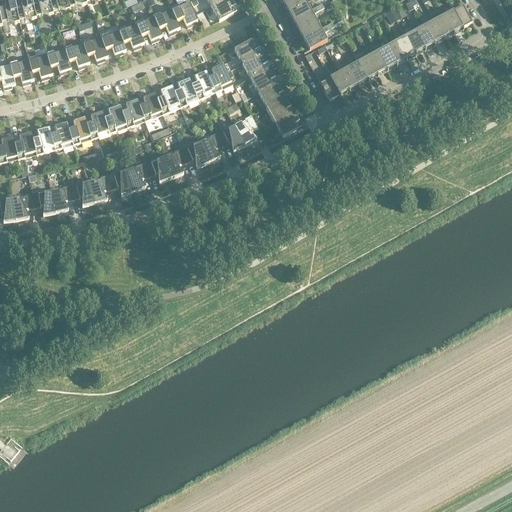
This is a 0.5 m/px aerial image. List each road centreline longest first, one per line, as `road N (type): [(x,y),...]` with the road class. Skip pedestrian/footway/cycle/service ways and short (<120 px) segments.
road 1 (residential): [(0,246),(211,194),(331,127)]
road 2 (residential): [(0,113),(111,82),(265,15)]
road 3 (residential): [(331,127),(493,39),(472,0)]
road 4 (residential): [(331,127),(265,15)]
